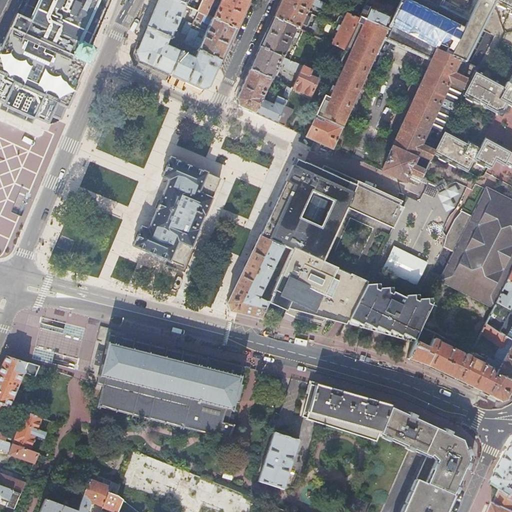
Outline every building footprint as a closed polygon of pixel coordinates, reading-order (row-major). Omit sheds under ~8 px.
[(27,0),(20,17),(15,15),(9,29),(8,33),(0,49),(0,48),(0,103),(2,104),(3,106),(3,107),(9,109),(16,112),(27,117),(32,119),(35,118),(47,124),(48,124),(48,123),(50,118),(51,116),(60,120),(60,121),(66,109),(77,84),(76,84),(85,64),(86,64),(87,64),(93,51),(92,50),(92,49),(87,47),(108,0),(27,0)] [(185,6),(171,0),(157,0),(155,6),(146,28),(183,44),(191,28),(193,25),(186,22),(180,34),(174,31),(185,6)] [(171,0),(185,6),(193,10),(197,12),(202,0),(171,0)] [(206,16),(213,0),(202,0),(197,12),(199,12),(204,15),(206,16)] [(242,15),(248,0),(221,0),(213,19),(235,29),(242,15)] [(327,12),(330,6),(317,0),(281,0),(275,15),(273,18),(296,28),(298,29),(301,24),(306,26),(311,17),(305,14),(306,12),(309,13),(310,11),(307,10),(310,6),(312,5),(327,12)] [(390,30),(387,29),(383,37),(385,38),(387,38),(385,42),(427,60),(428,56),(431,57),(433,58),(437,50),(437,51),(449,56),(463,29),(405,0),(404,0),(395,18),(390,30)] [(465,63),(495,4),(496,0),(478,0),(450,56),(465,63)] [(473,71),(461,95),(464,97),(464,99),(471,103),(472,101),(477,104),(478,102),(484,105),(483,107),(495,114),(503,111),(507,105),(511,107),(511,0),(496,0),(495,4),(498,6),(497,8),(504,11),(505,9),(510,12),(509,15),(511,17),(511,70),(511,74),(507,83),(505,83),(503,87),(473,71)] [(360,17),(387,29),(390,30),(395,18),(366,5),(360,17)] [(199,12),(197,12),(193,10),(190,19),(194,21),(199,12)] [(200,24),(204,15),(199,12),(194,21),(200,24)] [(332,44),(344,50),(359,19),(344,12),(342,18),(344,19),(340,26),(338,25),(336,30),(338,31),(332,44)] [(325,96),(306,137),(311,139),(314,141),(318,142),(332,149),(353,104),(369,68),(383,37),(387,29),(360,17),(359,19),(344,50),(346,51),(346,52),(351,54),(330,99),(325,96)] [(312,29),(318,31),(323,20),(318,17),(312,29)] [(296,28),(273,18),(267,32),(260,47),(285,59),(287,56),(284,54),(285,51),(288,52),(289,49),(286,48),(291,37),(296,39),(298,34),(294,32),(296,28)] [(228,45),(235,29),(213,19),(212,19),(202,40),(197,51),(221,61),(228,45)] [(138,61),(170,75),(180,52),(182,47),(183,44),(146,28),(140,42),(135,54),(138,61)] [(183,44),(197,51),(202,40),(197,37),(199,31),(191,28),(183,44)] [(489,45),(492,36),(485,34),(482,42),(489,45)] [(214,76),(221,61),(197,51),(183,44),(182,47),(186,49),(186,50),(193,53),(192,54),(196,56),(194,59),(180,52),(170,75),(202,90),(209,87),(214,76)] [(303,67),(285,59),(260,47),(255,59),(250,70),(271,80),(276,82),(288,87),(292,89),(294,85),(277,76),(280,70),(277,68),(279,65),(284,67),(283,69),(298,77),(303,67)] [(420,178),(423,172),(411,166),(416,155),(429,160),(432,154),(444,131),(461,95),(473,71),(475,68),(465,63),(450,56),(449,56),(437,51),(437,50),(433,58),(420,87),(418,91),(410,109),(381,171),(409,184),(415,187),(418,182),(419,180),(420,178)] [(309,76),(311,70),(303,67),(298,77),(294,85),(292,89),(310,97),(318,81),(317,80),(318,78),(314,76),(312,77),(312,78),(309,76)] [(271,80),(250,70),(243,85),(236,99),(239,106),(254,113),(261,100),(271,80)] [(285,98),(288,99),(292,89),(288,87),(284,95),(285,98)] [(277,123),(282,112),(286,102),(277,98),(274,106),(267,103),(261,100),(254,113),(264,118),(277,123)] [(277,123),(283,126),(288,116),(282,112),(277,123)] [(444,131),(432,154),(450,164),(452,165),(455,166),(466,173),(473,161),(485,168),(489,170),(494,161),(498,164),(503,167),(504,165),(511,169),(511,150),(511,152),(505,150),(485,139),(480,148),(468,141),(466,143),(444,131)] [(191,248),(192,248),(199,230),(198,229),(201,223),(204,216),(205,216),(207,212),(213,198),(212,198),(220,179),(207,174),(207,173),(170,157),(161,178),(168,180),(159,204),(148,229),(141,227),(132,246),(164,260),(170,262),(170,261),(183,267),(191,248)] [(293,166),(288,175),(277,198),(286,202),(268,240),(283,247),(287,249),(291,251),(285,266),(271,297),(268,303),(272,304),(287,309),(288,306),(292,308),(300,312),(301,309),(315,316),(316,313),(330,320),(331,318),(339,321),(347,325),(348,323),(349,320),(359,301),(366,285),(367,283),(365,282),(321,262),(346,208),(389,228),(393,229),(404,208),(400,206),(402,202),(399,201),(390,197),(326,167),(324,172),(320,170),(304,162),(304,163),(296,159),(293,166)] [(427,184),(426,186),(433,190),(441,185),(442,188),(444,190),(445,190),(447,189),(446,186),(442,180),(433,185),(428,182),(427,184)] [(511,202),(486,190),(472,217),(462,212),(461,211),(452,220),(447,228),(444,234),(443,237),(442,247),(453,253),(439,280),(464,293),(463,294),(464,295),(466,296),(467,294),(490,306),(493,308),(496,302),(501,293),(503,289),(508,280),(511,270),(511,202)] [(277,198),(260,236),(268,240),(286,202),(277,198)] [(268,240),(260,236),(246,264),(227,304),(228,307),(230,311),(261,318),(268,303),(271,297),(266,295),(265,297),(260,295),(283,247),(268,240)] [(280,263),(285,266),(291,251),(287,249),(280,263)] [(511,306),(511,282),(508,280),(503,289),(508,292),(506,296),(501,293),(496,302),(510,310),(511,306)] [(178,283),(172,281),(170,286),(171,288),(180,291),(182,290),(184,285),(178,283)] [(416,341),(421,327),(423,322),(425,319),(431,306),(418,300),(417,302),(406,297),(404,299),(393,293),(391,295),(379,289),(378,291),(366,285),(359,301),(349,320),(348,323),(353,325),(361,329),(362,327),(372,331),(374,332),(376,330),(380,333),(385,335),(388,336),(388,334),(401,340),(402,337),(404,338),(409,340),(415,343),(416,341)] [(496,302),(493,308),(486,324),(508,338),(511,341),(511,310),(510,310),(496,302)] [(508,338),(486,324),(481,333),(501,347),(502,348),(508,338)] [(511,341),(508,338),(502,348),(501,347),(495,357),(496,357),(494,361),(489,358),(485,364),(470,357),(435,341),(433,339),(435,334),(421,327),(416,341),(415,343),(407,359),(428,365),(450,377),(483,393),(498,400),(505,398),(511,385),(511,341)] [(183,430),(228,439),(233,426),(228,424),(234,403),(236,403),(241,386),(239,385),(243,368),(244,367),(232,364),(206,357),(203,356),(202,356),(202,357),(200,356),(200,355),(199,356),(184,352),(168,348),(168,347),(167,347),(167,348),(152,344),(152,343),(151,343),(151,344),(135,340),(136,339),(135,339),(134,340),(120,336),(120,335),(119,335),(118,336),(117,335),(117,334),(110,333),(103,359),(96,385),(95,387),(99,387),(102,388),(100,394),(97,407),(97,408),(97,407),(99,407),(99,408),(100,408),(115,412),(116,413),(116,412),(132,416),(131,417),(132,418),(132,417),(147,421),(148,422),(148,420),(164,424),(164,425),(165,424),(180,428),(180,429),(181,427),(183,427),(182,429),(183,430)] [(28,363),(24,373),(35,378),(40,367),(28,363)] [(326,389),(321,387),(309,384),(301,418),(305,420),(317,423),(369,437),(367,442),(374,444),(375,442),(376,442),(379,435),(389,406),(372,401),(335,391),(326,389)] [(276,396),(268,394),(267,398),(265,407),(272,409),(276,396)] [(0,440),(5,442),(7,436),(0,432),(0,428),(4,430),(7,420),(1,417),(3,414),(11,416),(21,420),(18,429),(16,429),(15,431),(12,430),(9,439),(13,441),(12,445),(29,451),(35,436),(38,436),(37,438),(40,440),(41,438),(44,438),(46,433),(43,432),(37,430),(42,418),(39,417),(30,413),(23,411),(17,409),(10,407),(1,404),(0,403),(0,440)] [(389,406),(379,435),(409,449),(426,456),(401,511),(444,511),(445,511),(447,509),(446,508),(456,486),(467,461),(468,461),(469,458),(466,449),(462,439),(428,423),(412,416),(389,406)] [(44,428),(47,420),(42,418),(37,430),(43,432),(44,428)] [(51,431),(54,423),(47,420),(44,428),(51,431)] [(274,434),(258,482),(283,489),(298,441),(281,436),(274,434)] [(33,464),(38,454),(29,451),(12,445),(5,442),(0,440),(0,485),(12,490),(20,493),(25,483),(0,473),(0,448),(9,452),(9,455),(33,464)] [(511,446),(504,461),(492,483),(501,489),(511,496),(511,446)] [(87,511),(91,503),(102,508),(110,487),(89,479),(83,496),(77,511),(87,511)] [(114,511),(116,511),(122,500),(116,496),(120,485),(112,482),(110,487),(102,508),(100,511),(110,511),(111,511),(114,511)] [(0,485),(0,497),(1,498),(8,500),(7,503),(5,509),(12,511),(13,511),(15,507),(17,504),(21,493),(20,493),(12,490),(0,485)] [(511,511),(511,498),(511,496),(501,489),(494,504),(493,503),(488,511),(511,511)] [(58,494),(50,491),(40,511),(77,511),(83,496),(78,495),(72,509),(55,502),(58,494)] [(236,498),(230,511),(246,511),(244,509),(236,498)]
